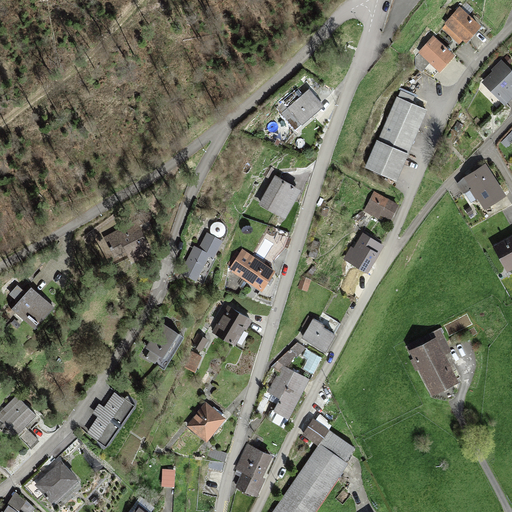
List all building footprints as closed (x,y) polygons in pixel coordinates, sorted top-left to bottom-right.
[(461,9),(445,26),(464,43),(479,26),(461,9)] [(433,38),(419,51),(439,72),(452,58),(433,38)] [(511,70),(503,61),(481,82),(505,107),(511,100),(511,70)] [(309,93),(288,110),(301,127),(323,109),(309,93)] [(397,96),(366,167),(397,181),(429,110),(397,96)] [(486,167),(464,180),(481,210),(503,197),(486,167)] [(274,178),(259,205),(285,219),(300,191),(274,178)] [(397,206),(373,194),(365,211),(376,217),(377,215),(389,221),(397,206)] [(143,216),(105,240),(116,257),(126,251),(131,259),(150,248),(141,235),(151,229),(143,216)] [(363,232),(344,259),(367,274),(379,256),(368,248),(374,239),(363,232)] [(195,246),(180,273),(196,281),(209,256),(213,258),(222,241),(207,233),(199,248),(195,246)] [(511,236),(494,247),(509,271),(511,269),(511,236)] [(274,273),(242,249),(228,269),(260,292),(274,273)] [(31,291),(13,311),(21,318),(27,311),(37,319),(49,306),(31,291)] [(228,308),(213,331),(237,346),(251,323),(228,308)] [(312,321),(302,340),(326,353),(337,334),(312,321)] [(161,326),(145,349),(163,361),(179,338),(161,326)] [(197,337),(193,345),(201,349),(205,341),(197,337)] [(436,340),(410,353),(431,396),(457,383),(436,340)] [(290,419),(307,381),(284,371),(301,350),(295,346),(273,365),(279,368),(268,393),(279,398),(273,412),(290,419)] [(190,353),(181,367),(189,372),(197,357),(190,353)] [(113,395),(87,433),(106,446),(132,408),(113,395)] [(15,397),(0,415),(0,423),(16,437),(35,414),(15,397)] [(203,404),(187,428),(208,443),(225,418),(203,404)] [(328,431),(273,511),(309,511),(353,448),(328,431)] [(237,489),(254,496),(271,458),(247,448),(238,468),(245,471),(237,489)] [(60,464),(36,485),(51,502),(75,481),(60,464)] [(14,496),(2,511),(30,511),(33,509),(14,496)]
